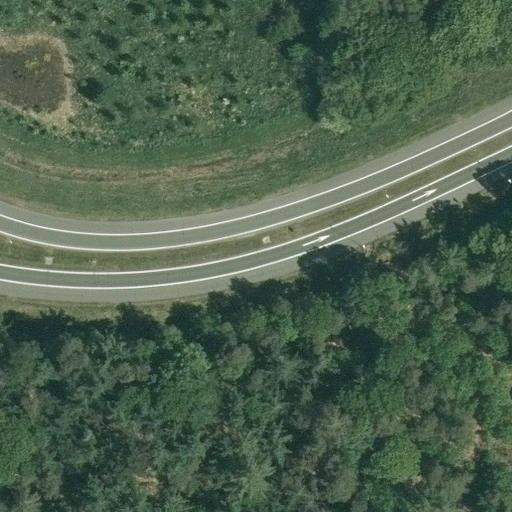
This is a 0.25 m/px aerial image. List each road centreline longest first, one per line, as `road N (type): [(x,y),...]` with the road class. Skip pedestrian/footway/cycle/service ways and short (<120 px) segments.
road 1 (motorway): [(0,277),(99,285),(190,280),(359,227),(511,155)]
road 2 (motorway): [(511,119),(309,206),(199,234),(98,241),(0,223)]
